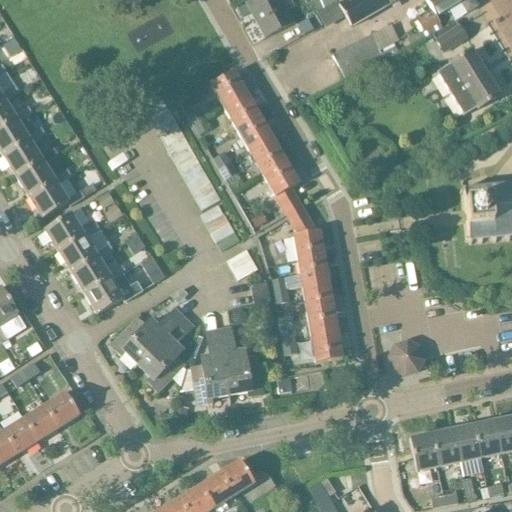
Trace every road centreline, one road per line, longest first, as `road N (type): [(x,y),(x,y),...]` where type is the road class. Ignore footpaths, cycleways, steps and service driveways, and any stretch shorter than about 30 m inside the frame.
road 1 (residential): [(370,412),(341,212),(215,0)]
road 2 (residential): [(72,348),(205,268),(133,138)]
road 3 (residential): [(136,457),(370,412)]
road 4 (residential): [(370,412),(511,381)]
road 5 (residential): [(136,457),(72,348)]
